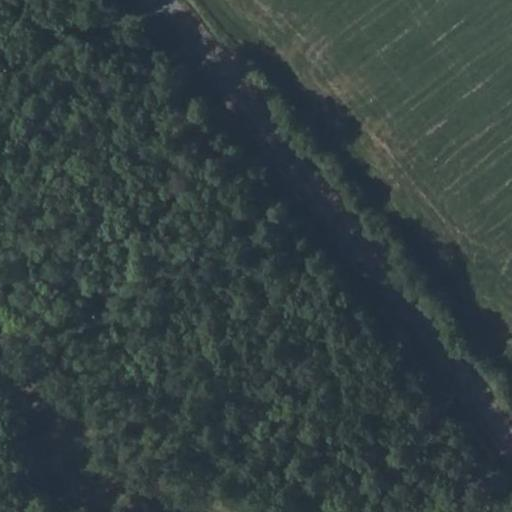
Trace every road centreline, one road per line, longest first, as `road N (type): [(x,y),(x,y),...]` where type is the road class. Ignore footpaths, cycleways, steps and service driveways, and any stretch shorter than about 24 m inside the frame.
road 1 (unclassified): [(167,0),(511,437)]
road 2 (track): [(137,0),(0,69)]
